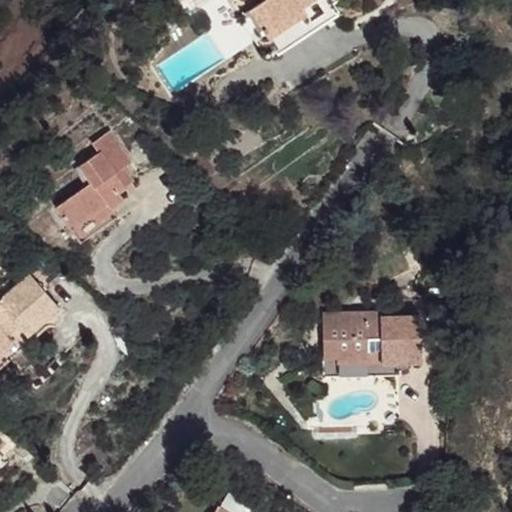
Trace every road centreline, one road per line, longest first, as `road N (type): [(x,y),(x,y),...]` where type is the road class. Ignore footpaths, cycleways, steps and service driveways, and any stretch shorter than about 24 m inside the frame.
road 1 (unknown): [(179,443),(389,160)]
road 2 (residential): [(369,511),(236,440),(179,443),(109,511)]
